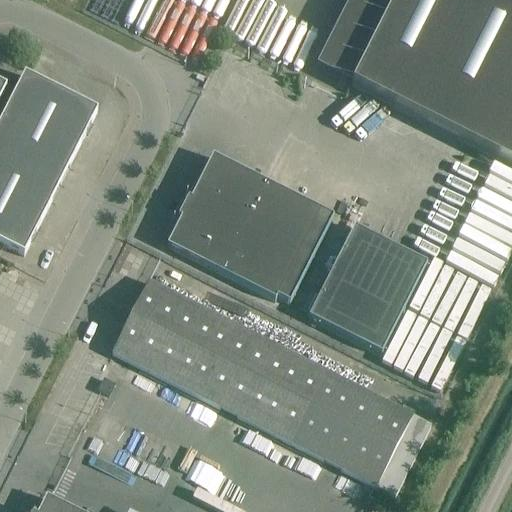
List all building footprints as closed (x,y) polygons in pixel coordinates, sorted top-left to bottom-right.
[(511,0),(396,0),(352,89),(511,169),(511,0)] [(0,125),(0,246),(24,259),(97,114),(24,77),(0,125)] [(212,160),(167,250),(275,305),(276,301),(289,308),(296,293),(317,303),(354,231),(212,160)] [(354,231),(308,321),(381,358),(427,267),(354,231)] [(390,409),(387,407),(148,286),(112,357),(350,479),(395,501),(431,428),(413,420),(413,419),(412,418),(416,408),(395,398),(390,409)] [(109,400),(121,376),(108,370),(97,394),(109,400)] [(385,380),(402,390),(408,379),(390,370),(385,380)] [(191,503),(197,490),(190,487),(195,475),(141,451),(130,476),(191,503)] [(213,483),(227,489),(233,473),(219,468),(213,483)] [(267,503),(271,485),(257,481),(255,490),(242,487),(239,496),(267,503)] [(327,511),(299,498),(292,511),(327,511)] [(68,511),(46,501),(40,511),(68,511)]
